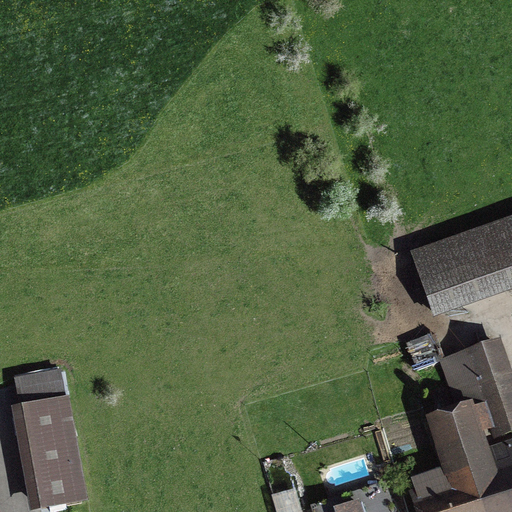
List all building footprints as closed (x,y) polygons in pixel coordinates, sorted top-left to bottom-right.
[(429,300),(511,271),(511,226),(415,260),(429,300)] [(417,371),(445,360),(435,333),(407,344),(417,371)] [(497,438),(511,432),(511,385),(499,347),(470,357),(497,438)] [(41,507),(82,500),(60,374),(18,382),(41,507)] [(456,416),(446,388),(430,394),(439,422),(433,424),(448,471),(415,482),(425,511),(511,511),(511,443),(484,453),(470,412),(456,416)] [(392,511),(385,486),(356,495),(358,505),(335,511),(392,511)]
